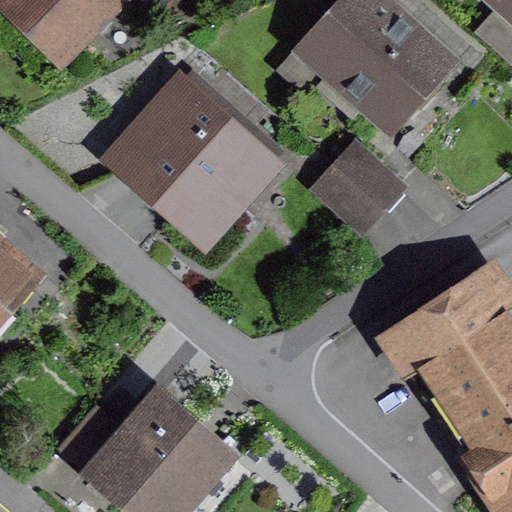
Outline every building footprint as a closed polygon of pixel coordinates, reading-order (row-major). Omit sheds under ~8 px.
[(1,0),(61,59),(119,0),(1,0)] [(442,61),(374,0),(357,0),(313,49),(390,119),(442,61)] [(113,158),(180,218),(223,171),(248,193),(272,166),(180,83),(113,158)] [(357,146),(336,169),(379,208),(400,184),(357,146)] [(359,230),(379,208),(336,169),(316,192),(359,230)] [(0,250),(0,310),(30,276),(0,250)] [(484,286),(406,338),(511,497),(511,307),(505,296),(495,303),(484,286)] [(175,511),(226,451),(159,395),(127,433),(125,431),(125,432),(95,407),(60,449),(134,511),(175,511)]
